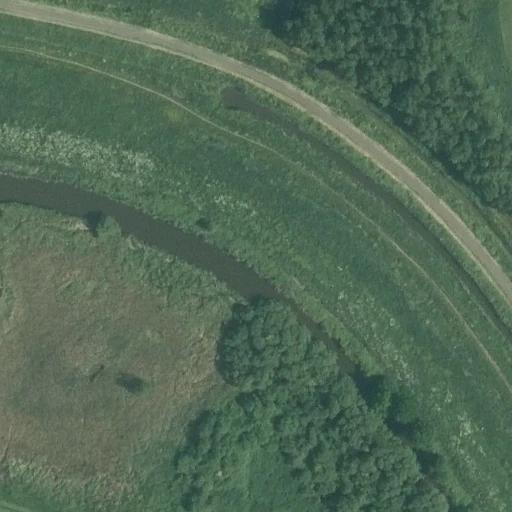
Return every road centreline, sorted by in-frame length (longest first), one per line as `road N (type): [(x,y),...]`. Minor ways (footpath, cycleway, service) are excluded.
road 1 (track): [(511,398),(410,261),(325,192),(94,68),(0,46)]
road 2 (unknown): [(488,511),(365,335),(238,226),(127,176),(0,147)]
